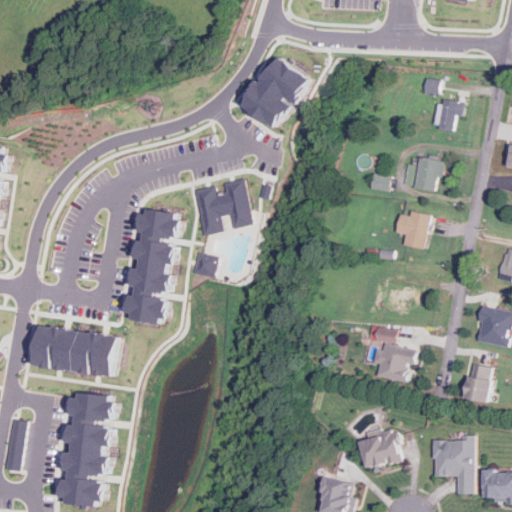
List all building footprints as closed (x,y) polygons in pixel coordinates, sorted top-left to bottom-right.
[(322,77),(287,55),(271,81),(268,79),(252,105),(287,127),(303,101),(306,103),(322,77)] [(442,79),(429,77),(428,91),(440,93),(442,79)] [(458,114),(465,115),(467,101),(442,98),(438,126),(456,128),(458,114)] [(0,146),(5,147),(4,152),(12,154),(0,232),(0,146)] [(408,184),(438,189),(440,176),(445,176),(448,160),(413,154),(408,184)] [(394,175),(376,172),(374,187),(392,190),(394,175)] [(210,234),(232,230),(229,215),(239,213),(242,227),(262,224),(253,177),(231,181),(233,190),(223,192),(222,185),(202,188),(210,234)] [(131,315),(173,321),(177,291),(179,291),(181,273),(176,272),(177,263),(181,263),(185,236),(187,236),(190,214),(146,209),(144,231),(145,231),(141,257),(145,258),(144,267),(140,267),(136,294),(134,293),(131,315)] [(427,247),(434,213),(414,209),(413,215),(404,213),(400,231),(409,233),(407,243),(427,247)] [(203,272),(223,276),(228,256),(207,251),(203,272)] [(501,277),(511,279),(511,255),(507,254),(501,277)] [(480,340),(511,346),(511,308),(487,305),(480,340)] [(124,335),(45,325),(40,364),(60,367),(60,368),(120,375),(124,335)] [(400,341),(401,328),(381,326),(380,339),(400,341)] [(414,362),(418,363),(421,349),(388,342),(387,349),(381,348),(378,361),(384,362),(381,374),(410,381),(414,362)] [(469,397),(493,401),(498,366),(474,363),(469,397)] [(122,396),(79,392),(77,415),(78,415),(76,441),(80,441),(79,451),(74,451),(72,478),(71,478),(69,496),(74,496),(74,502),(106,505),(106,499),(112,500),(114,482),(108,481),(109,472),(115,473),(116,455),(111,455),(112,444),(116,445),(118,419),(120,419),(122,396)] [(30,419),(16,418),(12,468),(26,469),(30,419)] [(366,440),(372,467),(407,459),(399,427),(375,433),(377,437),(366,440)] [(438,439),(438,474),(462,475),(462,492),(478,493),(479,434),(468,434),(468,439),(438,439)] [(511,500),(511,470),(489,470),(489,500),(511,500)] [(359,482),(333,476),(325,510),(333,511),(357,511),(361,496),(356,495),(359,482)]
